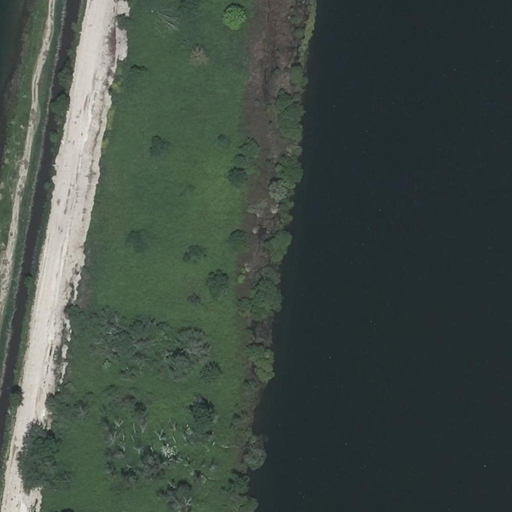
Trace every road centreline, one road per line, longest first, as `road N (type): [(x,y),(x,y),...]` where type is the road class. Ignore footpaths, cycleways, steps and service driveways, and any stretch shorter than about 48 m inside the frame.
road 1 (track): [(110,0),(25,511)]
road 2 (track): [(46,0),(0,297)]
